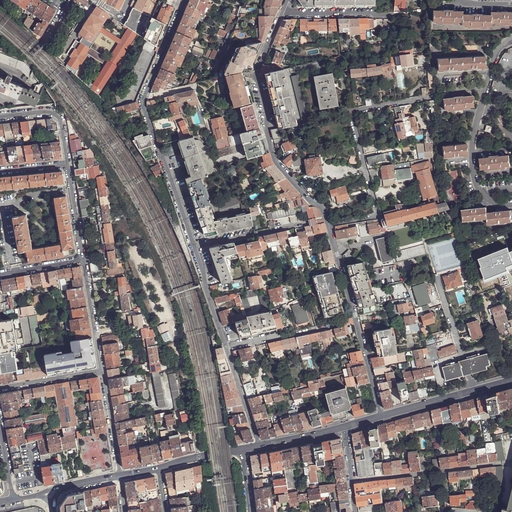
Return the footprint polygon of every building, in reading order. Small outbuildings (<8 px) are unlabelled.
[(20,0),(18,4),(26,9),(32,0),(20,0)] [(40,0),(32,0),(26,9),(34,14),(42,1),(40,0)] [(121,5),(123,0),(103,0),(119,10),(121,5)] [(134,8),(152,17),(158,3),(155,2),(151,0),(137,0),(138,0),(137,2),(133,0),(131,6),(134,8)] [(190,0),(190,1),(188,5),(202,11),(204,12),(206,7),(208,3),(199,0),(190,0)] [(395,0),(395,5),(399,6),(399,7),(401,8),(404,8),(405,0),(395,0)] [(45,3),(42,1),(34,14),(41,18),(41,19),(49,6),(45,3)] [(169,16),(173,7),(167,4),(164,3),(156,19),(166,24),(169,16)] [(186,9),(184,14),(196,19),(198,20),(200,16),(202,11),(188,5),(186,9)] [(53,9),(49,6),(41,19),(44,20),(49,23),(52,17),(56,10),(53,9)] [(90,48),(94,43),(92,41),(99,30),(101,27),(109,14),(97,6),(92,13),(83,27),(79,34),(80,35),(83,37),(79,42),(76,40),(67,54),(72,57),(66,66),(75,75),(78,70),(76,69),(80,63),(82,64),(87,56),(86,55),(87,53),(90,48)] [(265,7),(265,16),(275,16),(277,12),(279,7),(265,7)] [(156,19),(152,17),(134,8),(130,15),(129,18),(125,25),(129,28),(137,34),(156,46),(166,24),(156,19)] [(511,12),(508,12),(508,11),(507,11),(505,11),(504,11),(504,12),(491,12),(491,15),(479,14),(479,13),(476,13),(476,14),(475,14),(463,14),(463,11),(451,11),(451,10),(450,10),(450,9),(447,9),(447,10),(446,10),(446,11),(434,10),(433,21),(438,21),(442,21),(442,23),(454,23),(454,22),(459,22),(462,22),(462,25),(466,25),(471,25),(471,27),(483,27),(483,25),(487,26),(492,26),(492,22),(495,23),(500,23),(500,24),(511,24),(511,12)] [(182,19),(180,23),(192,28),(196,19),(184,14),(182,19)] [(259,17),(259,28),(271,26),(273,21),(275,16),(265,16),(259,17)] [(34,20),(31,18),(28,17),(24,23),(29,29),(30,27),(34,20)] [(281,24),(280,26),(288,29),(292,30),(292,31),(296,19),(283,20),(281,24)] [(307,31),(318,31),(318,19),(317,19),(314,19),(314,22),(311,22),(309,22),(309,19),(301,19),(301,31),(307,31)] [(320,19),(318,19),(318,31),(329,31),(329,19),(324,19),(324,22),(322,22),(320,22),(320,19)] [(343,19),(339,19),(340,31),(348,31),(348,34),(350,34),(349,19),(343,19)] [(354,19),(349,19),(350,34),(350,35),(360,35),(358,19),(354,19)] [(373,19),(368,19),(358,19),(360,35),(361,48),(365,47),(364,41),(366,41),(365,34),(366,34),(366,31),(364,31),(363,29),(374,28),(373,19)] [(39,24),(35,30),(34,32),(41,36),(45,30),(49,23),(44,20),(42,24),(40,22),(39,24)] [(228,22),(224,30),(231,33),(235,25),(229,22),(228,22)] [(178,28),(176,33),(192,39),(193,39),(194,36),(196,30),(195,29),(192,28),(180,23),(178,28)] [(157,47),(167,25),(166,24),(156,46),(157,47)] [(252,41),(252,43),(262,42),(265,41),(268,33),(271,26),(259,28),(260,40),(257,40),(256,40),(252,41)] [(288,29),(280,26),(278,32),(277,33),(285,36),(288,29)] [(125,33),(121,40),(101,27),(99,30),(119,43),(118,44),(127,50),(130,45),(134,39),(125,33)] [(137,34),(129,28),(125,33),(134,39),(137,34)] [(223,30),(220,29),(218,34),(226,38),(227,36),(230,37),(231,33),(224,30),(223,30)] [(39,41),(41,36),(34,32),(33,33),(39,41)] [(174,37),(173,41),(188,47),(192,39),(176,33),(174,37)] [(289,39),(285,38),(285,36),(277,33),(276,36),(274,40),(277,41),(282,43),(287,44),(289,39)] [(171,45),(169,50),(185,56),(188,47),(173,41),(171,45)] [(252,43),(234,47),(235,51),(233,55),(227,52),(219,72),(220,77),(227,76),(244,72),(245,70),(246,70),(247,69),(248,67),(250,68),(260,46),(262,42),(252,43)] [(113,53),(108,61),(116,66),(112,73),(115,75),(124,61),(121,59),(127,50),(118,44),(113,53)] [(195,46),(192,53),(202,57),(205,50),(195,46)] [(104,56),(90,48),(87,53),(101,62),(104,56)] [(220,50),(219,50),(218,51),(214,49),(213,51),(211,50),(210,52),(208,52),(206,56),(217,60),(216,64),(218,65),(220,66),(225,52),(223,52),(220,50)] [(0,50),(0,61),(19,69),(21,71),(29,78),(33,71),(21,62),(0,53),(0,52),(0,51),(0,50)] [(167,56),(165,60),(178,65),(181,66),(181,65),(185,56),(169,50),(167,56)] [(397,67),(397,66),(402,65),(402,66),(413,64),(411,50),(398,52),(399,56),(390,58),(391,62),(391,63),(391,64),(392,68),(397,67)] [(268,73),(283,70),(282,65),(279,66),(280,64),(281,63),(285,54),(276,51),(272,62),(273,62),(271,66),(269,66),(268,66),(268,73)] [(438,58),(439,70),(448,69),(448,70),(449,70),(451,70),(452,70),(453,70),(453,69),(472,68),(472,69),(473,69),(475,69),(476,69),(476,68),(477,68),(476,68),(486,67),(486,56),(438,58)] [(163,65),(161,69),(174,74),(178,65),(165,60),(163,65)] [(108,61),(92,86),(90,84),(88,86),(98,95),(106,82),(112,73),(116,66),(108,61)] [(389,71),(392,70),(392,68),(391,64),(391,63),(391,62),(390,62),(390,64),(381,65),(381,66),(372,68),(371,66),(367,67),(367,69),(368,76),(374,75),(383,74),(382,70),(386,69),(386,68),(389,67),(389,71)] [(207,76),(207,77),(201,78),(201,79),(202,81),(215,78),(218,70),(217,69),(213,68),(201,63),(197,72),(200,74),(203,68),(206,69),(207,68),(212,70),(211,71),(214,72),(213,73),(209,75),(207,76)] [(266,73),(268,73),(268,66),(263,65),(261,71),(259,75),(266,73)] [(351,78),(368,76),(367,69),(360,69),(360,68),(355,68),(355,67),(347,68),(347,71),(351,70),(351,78)] [(280,128),(303,124),(310,123),(298,75),(292,77),(290,68),(287,69),(283,70),(268,73),(266,73),(268,82),(280,128)] [(159,73),(158,77),(172,83),(176,75),(174,74),(161,69),(159,73)] [(190,80),(196,83),(197,79),(199,74),(193,72),(190,80)] [(227,76),(236,107),(251,103),(249,97),(247,90),(245,90),(244,86),(248,85),(244,72),(227,76)] [(331,75),(315,78),(321,108),(337,105),(331,75)] [(35,106),(37,102),(38,102),(40,99),(39,99),(40,95),(33,92),(34,91),(33,90),(30,89),(29,91),(17,85),(16,86),(10,84),(12,78),(8,76),(6,80),(0,77),(0,90),(1,90),(1,91),(4,92),(5,92),(29,103),(27,107),(36,106),(35,106)] [(173,84),(172,83),(158,77),(154,85),(151,93),(179,86),(173,84)] [(184,101),(187,100),(188,101),(198,99),(194,90),(174,95),(175,95),(177,101),(179,104),(179,106),(182,113),(184,112),(182,108),(186,107),(184,101)] [(474,106),(472,95),(460,97),(460,96),(459,96),(458,96),(456,96),(455,96),(455,97),(443,99),(444,110),(449,109),(449,111),(470,108),(470,107),(474,106)] [(171,109),(173,116),(174,116),(180,114),(178,107),(177,105),(176,101),(169,102),(171,109)] [(138,102),(112,108),(115,112),(117,111),(117,112),(126,109),(127,112),(137,110),(137,109),(140,108),(138,102)] [(247,131),(260,128),(257,116),(253,104),(241,107),(247,131)] [(405,117),(404,111),(404,108),(407,108),(407,105),(400,106),(407,136),(413,135),(413,132),(419,130),(416,122),(415,116),(410,118),(409,116),(405,117)] [(393,120),(394,124),(395,124),(398,134),(399,138),(407,136),(400,106),(394,107),(397,119),(393,120)] [(381,110),(367,113),(368,121),(376,119),(375,114),(382,112),(381,110)] [(174,118),(175,119),(179,128),(182,127),(180,122),(180,121),(184,119),(182,114),(180,114),(174,116),(173,116),(169,117),(169,119),(174,118)] [(214,129),(225,126),(225,125),(222,116),(216,118),(215,118),(212,119),(213,122),(212,122),(214,129)] [(51,132),(58,131),(57,122),(52,119),(47,120),(48,128),(49,132),(51,132)] [(186,138),(191,137),(184,119),(180,121),(180,122),(182,127),(179,128),(180,132),(181,135),(180,135),(182,138),(186,137),(186,138)] [(29,122),(30,130),(48,128),(47,120),(44,120),(34,121),(29,122)] [(33,144),(31,135),(30,130),(29,122),(24,122),(20,123),(23,136),(24,146),(33,144)] [(23,136),(20,123),(15,123),(12,124),(14,135),(15,139),(18,138),(18,137),(23,136)] [(6,140),(15,139),(14,135),(12,124),(6,124),(3,124),(5,136),(6,139),(6,140)] [(226,130),(225,126),(214,129),(216,136),(217,139),(228,136),(226,130)] [(261,133),(260,128),(247,131),(230,136),(229,136),(228,136),(217,139),(215,140),(218,150),(263,138),(261,133)] [(271,130),(273,140),(280,138),(278,129),(271,130)] [(152,144),(149,134),(143,136),(142,134),(135,136),(134,137),(135,139),(133,140),(146,161),(155,158),(155,159),(157,158),(152,144)] [(208,176),(194,137),(191,137),(186,138),(182,139),(181,139),(179,140),(186,159),(192,177),(186,179),(187,183),(202,178),(206,177),(208,176)] [(267,152),(266,149),(265,145),(263,138),(218,150),(217,150),(219,157),(245,150),(246,155),(248,154),(249,158),(263,154),(267,152)] [(71,149),(72,153),(77,152),(83,151),(81,139),(70,141),(71,149)] [(288,139),(285,140),(286,143),(283,144),(285,148),(287,151),(295,148),(292,140),(289,142),(288,139)] [(61,150),(60,142),(51,143),(53,160),(58,159),(63,159),(61,150)] [(48,160),(53,160),(51,143),(41,144),(44,161),(48,160)] [(426,152),(425,143),(418,144),(419,153),(425,152),(426,152)] [(432,151),(433,143),(428,143),(425,143),(426,152),(425,152),(425,158),(433,157),(432,151)] [(31,162),(36,162),(33,144),(24,146),(27,162),(31,162)] [(40,161),(44,161),(41,144),(33,144),(36,162),(40,161)] [(443,146),(444,158),(454,157),(454,158),(458,157),(458,156),(468,155),(467,144),(443,146)] [(23,163),(27,162),(24,146),(16,147),(19,163),(23,163)] [(14,164),(19,163),(16,147),(7,148),(8,151),(10,164),(14,164)] [(83,158),(83,159),(90,158),(89,150),(88,150),(83,151),(77,152),(77,155),(82,155),(83,158)] [(8,164),(10,164),(8,151),(1,152),(3,165),(8,164)] [(267,152),(263,154),(264,161),(262,162),(263,168),(266,167),(274,164),(272,163),(271,158),(269,152),(267,152)] [(384,154),(369,158),(370,166),(376,165),(375,162),(378,161),(386,161),(384,154)] [(294,157),(292,156),(291,155),(287,158),(283,161),(287,166),(288,167),(291,164),(292,163),(291,161),(293,158),(294,158),(294,157)] [(320,157),(315,158),(315,155),(314,155),(311,155),(309,156),(310,159),(305,159),(308,175),(310,175),(314,174),(314,177),(317,177),(317,174),(323,173),(320,157)] [(510,155),(497,157),(497,156),(495,156),(493,156),(493,157),(480,158),(481,169),(486,169),(490,169),(490,170),(502,169),(502,167),(506,167),(511,166),(510,155)] [(84,163),(85,168),(94,167),(93,161),(95,161),(93,157),(90,158),(83,159),(82,160),(78,160),(79,164),(84,163)] [(302,157),(293,158),(291,161),(292,163),(291,164),(294,164),(294,165),(303,163),(302,157)] [(433,197),(438,196),(437,194),(436,195),(430,169),(432,168),(430,161),(412,166),(414,173),(416,172),(424,200),(432,198),(433,197)] [(391,164),(381,166),(381,168),(382,170),(383,180),(384,186),(396,184),(395,179),(397,178),(397,180),(410,177),(413,177),(411,168),(410,168),(409,162),(396,165),(395,163),(391,163),(391,164)] [(266,167),(272,174),(270,176),(276,183),(286,179),(280,171),(274,164),(266,167)] [(162,173),(159,165),(151,168),(155,176),(162,173)] [(87,176),(88,179),(97,177),(100,177),(98,166),(94,167),(85,168),(79,169),(75,170),(75,173),(76,176),(85,174),(87,174),(87,176)] [(375,171),(375,169),(369,170),(372,181),(377,180),(375,171)] [(52,172),(45,173),(46,185),(64,184),(62,171),(59,171),(52,172)] [(42,173),(29,175),(30,187),(46,185),(45,173),(42,173)] [(24,175),(12,176),(13,189),(30,187),(29,175),(24,175)] [(0,177),(0,190),(13,189),(12,176),(0,177)] [(106,179),(105,176),(100,177),(97,177),(99,188),(106,187),(105,185),(107,185),(106,179)] [(208,204),(211,204),(207,192),(202,178),(187,183),(192,197),(196,208),(208,204)] [(276,183),(269,186),(270,188),(275,186),(276,188),(277,187),(279,189),(282,187),(286,191),(294,188),(290,183),(286,179),(276,183)] [(330,190),(332,197),(334,197),(334,200),(335,203),(350,199),(346,185),(330,190)] [(106,187),(99,188),(96,189),(97,198),(108,196),(108,191),(107,187),(106,187)] [(286,195),(288,201),(293,199),(301,197),(297,192),(294,188),(286,191),(285,192),(286,195)] [(250,208),(250,207),(249,202),(244,196),(243,195),(216,203),(218,207),(222,206),(223,208),(241,203),(242,209),(250,208)] [(54,198),(57,215),(69,213),(66,198),(66,196),(54,198)] [(108,196),(97,198),(98,203),(101,203),(101,206),(109,205),(108,196)] [(439,200),(438,196),(433,197),(432,198),(424,200),(425,203),(420,204),(415,205),(415,207),(413,207),(413,205),(408,206),(409,208),(407,209),(406,203),(380,208),(382,214),(384,214),(387,225),(416,218),(416,220),(420,219),(420,217),(446,210),(449,209),(447,203),(443,205),(442,204),(441,204),(440,204),(439,202),(436,202),(435,201),(438,200),(439,200)] [(301,197),(293,199),(293,200),(294,200),(295,201),(294,201),(290,202),(291,208),(295,207),(302,206),(305,205),(308,204),(304,200),(301,197)] [(81,206),(81,209),(83,209),(88,208),(88,206),(89,206),(88,199),(85,199),(83,200),(82,200),(81,200),(80,200),(81,206)] [(205,236),(218,233),(220,233),(237,229),(253,225),(251,216),(251,213),(243,215),(242,213),(239,214),(240,215),(228,218),(227,217),(221,218),(221,219),(214,221),(212,215),(213,215),(212,211),(211,212),(208,204),(196,208),(200,220),(204,232),(205,236)] [(264,214),(263,214),(261,204),(250,207),(250,208),(251,213),(251,216),(261,213),(262,214),(264,214)] [(307,211),(309,219),(315,218),(313,212),(315,212),(313,207),(312,206),(309,207),(308,204),(305,205),(307,211)] [(109,205),(101,206),(103,214),(111,213),(109,205)] [(487,208),(478,209),(478,206),(476,206),(472,206),(473,209),(462,210),(464,222),(487,219),(488,225),(511,221),(511,218),(511,210),(502,211),(502,208),(497,209),(497,212),(488,213),(487,208)] [(272,212),(274,220),(285,217),(290,216),(297,215),(295,207),(291,208),(278,210),(272,212)] [(309,220),(310,226),(313,225),(324,223),(323,219),(317,220),(316,218),(321,217),(321,216),(320,213),(319,211),(316,207),(313,207),(315,212),(313,212),(315,218),(309,219),(309,220)] [(453,232),(457,231),(449,209),(446,210),(453,232)] [(270,228),(275,227),(274,220),(272,212),(267,213),(269,220),(271,219),(271,221),(269,222),(270,228)] [(69,213),(57,215),(60,231),(72,229),(70,217),(69,213)] [(111,213),(103,214),(104,222),(111,222),(112,221),(111,213)] [(13,217),(16,234),(29,232),(26,214),(13,217)] [(291,223),(298,222),(298,221),(298,219),(297,215),(290,216),(291,223)] [(387,230),(386,227),(384,218),(383,219),(359,222),(359,224),(362,242),(372,240),(371,235),(381,233),(381,231),(387,230)] [(113,242),(114,242),(115,242),(115,239),(113,240),(111,223),(105,224),(105,228),(104,229),(105,233),(101,234),(102,244),(103,244),(106,243),(113,242)] [(324,223),(313,225),(315,234),(327,231),(325,227),(324,223)] [(336,227),(338,239),(358,235),(356,224),(356,223),(352,223),(353,227),(349,228),(348,224),(337,226),(336,227)] [(310,226),(305,227),(306,231),(308,236),(315,234),(313,225),(310,226)] [(64,257),(63,250),(75,248),(73,241),(72,229),(60,231),(62,244),(45,247),(47,259),(57,258),(64,257)] [(290,230),(287,231),(289,238),(293,250),(302,247),(302,246),(298,235),(294,237),(293,236),(290,230)] [(280,232),(277,233),(280,239),(280,240),(289,238),(287,231),(280,232)] [(299,233),(297,233),(298,235),(302,246),(310,244),(308,236),(306,231),(299,233)] [(30,262),(47,259),(45,247),(32,249),(29,232),(16,234),(19,252),(26,251),(28,263),(30,262)] [(267,235),(264,236),(267,243),(268,243),(269,247),(278,245),(281,245),(280,240),(280,239),(278,240),(276,233),(267,235)] [(384,268),(395,265),(394,260),(394,259),(396,259),(397,262),(427,253),(424,244),(394,253),(395,255),(393,255),(389,237),(377,240),(384,268)] [(492,241),(495,253),(511,248),(508,237),(492,241)] [(262,257),(266,256),(263,249),(262,248),(262,245),(260,241),(255,242),(243,245),(236,246),(239,254),(238,254),(240,258),(240,259),(242,258),(247,257),(248,260),(251,260),(262,257)] [(106,243),(108,252),(115,251),(113,242),(106,243)] [(225,244),(214,247),(209,248),(211,252),(214,259),(219,274),(222,283),(233,281),(226,260),(227,259),(226,258),(225,258),(224,256),(228,255),(229,260),(240,258),(238,254),(239,254),(236,246),(234,242),(225,244)] [(473,248),(474,250),(469,252),(472,262),(491,255),(487,243),(473,248)] [(322,247),(317,248),(320,258),(325,256),(326,262),(330,261),(331,265),(336,263),(332,250),(323,252),(322,247)] [(108,252),(109,260),(116,259),(115,251),(108,252)] [(507,251),(479,262),(482,270),(480,272),(485,283),(508,274),(506,271),(511,268),(511,254),(509,256),(507,251)] [(109,260),(110,269),(118,268),(117,259),(116,259),(109,260)] [(370,288),(368,280),(370,280),(364,262),(347,265),(351,279),(355,290),(370,288)] [(91,269),(91,273),(93,272),(104,270),(105,270),(104,268),(100,269),(99,263),(90,265),(91,269)] [(75,267),(72,268),(74,277),(74,279),(82,278),(80,266),(75,267)] [(110,269),(107,270),(105,270),(104,270),(105,271),(105,272),(108,271),(108,276),(109,276),(114,275),(124,273),(121,267),(118,268),(110,269)] [(74,277),(72,268),(68,268),(64,269),(66,278),(74,277)] [(58,279),(66,278),(64,269),(59,270),(56,270),(58,279)] [(54,289),(60,288),(59,283),(58,283),(58,279),(56,270),(51,271),(48,272),(50,284),(53,284),(54,289)] [(459,273),(458,270),(450,272),(451,275),(445,277),(449,289),(454,287),(458,286),(463,284),(459,273)] [(42,283),(43,288),(45,288),(45,285),(50,284),(48,272),(44,273),(40,273),(42,283)] [(323,274),(313,276),(326,318),(345,313),(339,291),(333,272),(323,274)] [(33,285),(42,283),(40,273),(36,274),(32,275),(33,285)] [(126,285),(130,285),(125,274),(123,275),(124,277),(118,278),(119,286),(126,285)] [(260,288),(263,287),(264,287),(261,274),(259,274),(260,275),(249,277),(251,289),(257,288),(260,288)] [(24,276),(26,288),(33,288),(33,285),(32,275),(28,276),(24,276)] [(18,289),(26,288),(24,276),(19,277),(17,278),(18,289)] [(8,279),(10,290),(11,293),(11,295),(19,293),(18,289),(17,278),(12,278),(8,279)] [(83,282),(82,278),(74,279),(72,280),(74,288),(84,286),(83,282)] [(3,292),(10,290),(8,279),(5,280),(1,280),(2,288),(3,292)] [(420,306),(430,303),(423,280),(412,283),(420,306)] [(473,295),(476,294),(473,283),(466,284),(468,289),(471,289),(473,295)] [(115,292),(116,295),(120,295),(128,294),(127,288),(129,288),(130,293),(133,293),(130,285),(126,285),(119,286),(119,291),(115,292)] [(84,290),(84,286),(74,288),(68,289),(70,299),(85,297),(84,290)] [(269,290),(272,301),(277,300),(277,302),(283,300),(281,292),(282,291),(281,287),(269,290)] [(259,294),(257,288),(251,289),(245,291),(247,297),(259,294)] [(375,304),(373,297),(375,297),(374,293),(372,294),(370,288),(355,290),(357,299),(360,307),(375,304)] [(230,300),(230,298),(234,297),(233,293),(214,298),(215,301),(217,300),(218,302),(230,300)] [(265,293),(259,294),(263,307),(269,306),(265,293)] [(128,294),(120,295),(122,309),(122,312),(130,310),(129,304),(130,304),(130,302),(129,303),(128,294)] [(86,300),(85,297),(70,299),(72,309),(87,307),(86,300)] [(240,298),(242,304),(245,311),(251,310),(249,303),(247,297),(240,298)] [(398,304),(399,313),(409,311),(407,302),(398,304)] [(292,306),(295,316),(298,324),(310,321),(306,309),(303,310),(301,303),(292,306)] [(511,319),(509,320),(503,304),(492,308),(499,327),(498,329),(498,330),(500,331),(502,336),(503,336),(504,339),(510,336),(511,335),(511,334),(511,319)] [(37,315),(36,305),(29,306),(19,308),(20,316),(17,316),(18,318),(20,318),(24,317),(23,316),(34,314),(34,315),(37,315)] [(428,305),(415,309),(416,312),(417,314),(430,309),(428,305)] [(88,311),(87,307),(72,309),(74,319),(88,316),(88,311)] [(222,321),(222,324),(233,321),(232,320),(236,319),(234,314),(231,315),(228,309),(218,312),(222,321)] [(271,310),(246,316),(247,318),(253,333),(268,330),(277,328),(271,310)] [(41,314),(37,315),(39,325),(42,324),(51,323),(51,321),(49,313),(41,314)] [(433,317),(432,313),(422,316),(425,325),(435,322),(433,317)] [(141,314),(128,316),(130,327),(138,326),(143,325),(141,314)] [(41,336),(39,325),(37,315),(34,315),(29,316),(34,343),(32,343),(33,347),(42,345),(41,336)] [(416,320),(419,320),(417,315),(412,315),(404,317),(406,326),(410,325),(416,324),(416,320)] [(89,321),(88,316),(74,319),(70,320),(71,330),(75,330),(90,327),(89,321)] [(18,318),(12,319),(1,321),(0,321),(0,352),(14,350),(18,350),(17,345),(24,344),(20,318),(18,318)] [(237,321),(235,322),(239,334),(240,336),(253,333),(247,318),(245,319),(237,321)] [(471,332),(481,328),(478,320),(470,323),(471,327),(469,327),(471,332)] [(345,326),(334,329),(335,332),(336,337),(347,334),(345,326)] [(91,332),(90,327),(75,330),(76,340),(92,337),(91,332)] [(153,337),(155,336),(153,330),(150,331),(149,328),(148,328),(141,329),(143,338),(153,337)] [(396,346),(396,345),(395,343),(394,336),(393,335),(392,335),(391,328),(375,331),(375,334),(375,336),(377,343),(377,345),(378,345),(380,353),(380,357),(384,356),(398,354),(397,346),(396,346)] [(482,330),(481,328),(471,332),(472,336),(474,336),(475,339),(484,337),(482,330)] [(323,331),(321,331),(323,339),(325,350),(331,349),(329,338),(334,336),(333,332),(332,329),(323,331)] [(311,334),(308,334),(309,342),(318,340),(322,339),(320,332),(311,334)] [(300,336),(295,337),(297,344),(309,342),(308,334),(300,336)] [(103,343),(103,345),(118,342),(119,342),(118,335),(102,337),(103,343)] [(97,367),(92,337),(76,340),(81,370),(97,367)] [(145,347),(147,347),(155,346),(153,337),(143,338),(145,347)] [(286,339),(280,340),(283,350),(298,346),(297,344),(295,337),(286,339)] [(428,352),(429,357),(430,359),(431,362),(440,359),(438,354),(433,339),(425,342),(427,349),(428,352)] [(81,370),(76,340),(62,342),(60,342),(61,349),(64,373),(81,370)] [(273,342),(265,344),(267,348),(270,348),(271,355),(284,352),(283,350),(280,340),(273,342)] [(59,374),(55,350),(61,349),(60,342),(42,345),(46,365),(48,376),(54,374),(59,374)] [(104,351),(104,354),(118,352),(119,352),(118,342),(103,345),(104,351)] [(18,370),(46,365),(42,345),(33,347),(29,348),(18,350),(14,350),(15,356),(16,363),(18,370)] [(159,345),(155,346),(147,347),(150,363),(159,361),(157,351),(161,351),(159,345)] [(458,353),(455,345),(441,349),(442,352),(438,354),(440,359),(458,353)] [(215,349),(217,360),(226,357),(224,350),(223,347),(215,349)] [(243,348),(238,349),(240,354),(242,362),(254,358),(250,347),(243,348)] [(422,349),(414,351),(416,359),(424,357),(424,353),(428,352),(427,349),(422,349)] [(14,350),(0,352),(0,372),(11,371),(9,357),(15,356),(14,350)] [(349,360),(350,363),(363,360),(362,355),(361,350),(350,353),(351,360),(349,360)] [(106,363),(107,368),(120,366),(118,352),(104,354),(105,357),(106,363)] [(351,360),(350,353),(348,353),(349,358),(342,360),(343,364),(347,364),(350,363),(349,360),(351,360)] [(371,358),(373,366),(385,364),(406,360),(405,353),(398,354),(384,356),(380,357),(371,358)] [(468,359),(472,373),(488,369),(488,367),(492,366),(488,353),(468,359)] [(425,360),(424,357),(416,359),(418,368),(422,367),(427,366),(430,365),(432,365),(431,362),(430,359),(425,360)] [(464,360),(461,361),(465,375),(469,374),(472,373),(468,359),(464,360)] [(357,375),(367,373),(365,367),(363,360),(350,363),(347,364),(348,368),(343,369),(343,371),(344,373),(345,377),(345,378),(355,376),(357,375)] [(162,370),(161,368),(165,367),(164,361),(160,362),(160,361),(159,361),(150,363),(152,372),(159,371),(162,370)] [(465,375),(461,361),(459,361),(460,362),(443,367),(447,381),(465,376),(464,375),(465,375)] [(33,378),(48,376),(46,365),(18,370),(16,370),(18,381),(33,378)] [(436,377),(435,375),(435,374),(434,374),(432,365),(430,365),(430,368),(428,368),(427,366),(422,367),(422,369),(425,377),(431,375),(433,375),(434,378),(436,377)] [(108,376),(109,380),(120,378),(119,368),(107,370),(108,376)] [(417,370),(416,368),(414,368),(412,368),(413,371),(415,379),(425,377),(422,369),(417,370)] [(405,372),(404,370),(403,370),(405,380),(406,383),(416,381),(415,379),(413,371),(406,372),(405,372)] [(0,383),(13,381),(11,371),(0,372),(0,383)] [(153,377),(154,377),(160,408),(165,407),(159,371),(152,372),(153,377)] [(387,382),(396,380),(394,372),(391,372),(386,373),(387,377),(379,379),(379,380),(380,383),(387,382)] [(123,386),(132,384),(146,381),(145,373),(120,378),(109,380),(110,386),(110,389),(123,386)] [(182,409),(181,404),(175,373),(168,374),(175,410),(182,409)] [(369,382),(367,373),(357,375),(359,385),(369,382)] [(233,378),(232,375),(221,378),(222,384),(234,381),(233,378)] [(343,377),(345,385),(347,385),(347,386),(356,384),(355,376),(345,378),(345,377),(343,377)] [(92,378),(88,379),(90,387),(90,390),(91,393),(101,392),(98,377),(92,378)] [(309,385),(312,396),(323,393),(322,389),(324,389),(321,378),(319,379),(314,380),(312,380),(307,381),(309,385)] [(84,379),(79,380),(81,389),(90,387),(88,379),(84,379)] [(78,396),(76,390),(81,389),(79,380),(75,381),(71,382),(73,397),(78,396)] [(399,404),(402,403),(402,401),(397,382),(396,380),(387,382),(389,389),(392,398),(393,398),(395,405),(399,404)] [(405,400),(410,399),(409,393),(406,383),(405,380),(397,382),(402,401),(405,400)] [(132,384),(133,393),(148,390),(146,381),(132,384)] [(235,384),(234,381),(222,384),(224,392),(236,388),(235,384)] [(61,383),(54,385),(55,396),(59,417),(60,421),(60,424),(61,428),(62,428),(79,425),(78,422),(78,420),(77,414),(75,405),(74,398),(73,397),(71,382),(61,383)] [(380,392),(389,389),(387,382),(380,383),(378,383),(379,389),(380,392)] [(49,386),(45,386),(47,395),(47,399),(48,398),(48,397),(55,396),(54,385),(49,386)] [(294,399),(312,396),(309,385),(300,387),(301,390),(297,391),(296,388),(290,389),(291,393),(294,399)] [(33,388),(23,390),(25,399),(29,399),(30,398),(39,397),(47,395),(45,386),(33,388)] [(111,396),(111,397),(124,395),(123,386),(110,389),(111,396)] [(346,415),(353,413),(350,401),(346,387),(335,390),(341,409),(344,408),(346,415)] [(238,392),(236,388),(224,392),(226,400),(239,397),(238,392)] [(390,407),(394,406),(392,398),(389,389),(380,392),(384,409),(390,407)] [(426,389),(421,391),(421,389),(420,390),(420,389),(418,389),(420,399),(426,397),(428,396),(426,389)] [(18,400),(20,400),(25,399),(23,390),(0,394),(1,399),(2,403),(18,400)] [(335,390),(325,392),(330,412),(333,411),(341,409),(335,390)] [(500,392),(497,393),(497,395),(500,409),(510,407),(507,390),(500,392)] [(275,402),(284,399),(282,394),(281,391),(272,393),(275,400),(275,402)] [(416,400),(419,399),(417,391),(409,393),(410,399),(411,401),(416,400)] [(87,398),(91,397),(92,402),(102,400),(101,396),(101,392),(91,393),(90,393),(89,394),(87,394),(87,398)] [(266,403),(275,400),(272,393),(269,394),(264,395),(266,403)] [(128,394),(124,395),(111,397),(112,402),(113,406),(126,403),(129,402),(128,394)] [(250,404),(250,406),(266,403),(264,395),(248,398),(250,404)] [(482,397),(478,398),(480,414),(490,413),(487,398),(487,395),(482,397)] [(492,396),(487,398),(490,413),(490,414),(500,413),(500,409),(497,395),(492,396)] [(240,400),(239,397),(226,400),(227,408),(242,405),(240,400)] [(350,401),(353,413),(354,416),(360,415),(364,414),(363,408),(361,397),(359,398),(357,398),(350,401)] [(472,400),(469,400),(471,416),(480,414),(478,398),(472,400)] [(18,400),(2,403),(3,409),(3,411),(17,409),(19,409),(18,400)] [(89,405),(91,405),(92,410),(103,408),(103,405),(102,400),(92,402),(91,402),(86,403),(86,405),(89,405)] [(317,424),(322,423),(317,408),(314,400),(313,400),(304,401),(306,405),(313,425),(317,424)] [(463,402),(459,403),(462,418),(471,416),(469,400),(463,402)] [(127,411),(127,407),(136,405),(135,401),(129,402),(126,403),(113,406),(114,412),(114,414),(127,411)] [(253,414),(269,410),(266,403),(250,406),(252,411),(253,414)] [(454,405),(450,406),(453,422),(462,420),(462,418),(459,403),(454,405)] [(231,411),(232,413),(228,414),(229,416),(232,416),(245,413),(243,408),(242,405),(227,408),(228,412),(231,411)] [(313,425),(306,405),(299,407),(301,413),(299,414),(304,430),(309,429),(313,428),(313,425)] [(445,407),(441,408),(444,426),(453,425),(453,422),(450,406),(445,407)] [(332,414),(325,416),(323,413),(322,413),(320,407),(317,408),(322,423),(322,425),(327,424),(331,423),(333,422),(332,414)] [(91,417),(93,416),(94,419),(105,417),(104,413),(103,408),(92,410),(90,411),(91,417)] [(189,420),(187,408),(179,410),(182,421),(189,420)] [(444,428),(444,426),(441,408),(435,410),(432,411),(434,424),(439,423),(439,429),(444,428)] [(19,418),(17,409),(3,411),(5,417),(5,420),(19,418)] [(299,431),(304,430),(299,414),(297,409),(288,411),(295,431),(299,431)] [(255,419),(255,422),(268,419),(272,418),(269,410),(253,414),(255,419)] [(290,432),(295,431),(288,411),(288,410),(279,413),(282,422),(285,433),(290,432)] [(115,420),(116,423),(129,421),(128,413),(127,411),(114,414),(115,420)] [(426,412),(422,413),(424,426),(434,424),(432,411),(426,412)] [(47,413),(21,417),(23,426),(25,426),(43,423),(51,421),(50,413),(47,413)] [(232,416),(232,419),(230,419),(231,425),(234,424),(247,421),(246,417),(245,413),(232,416)] [(417,415),(412,416),(414,428),(424,426),(422,413),(417,415)] [(166,425),(175,423),(173,414),(165,415),(165,419),(166,425)] [(406,434),(415,432),(414,428),(412,416),(407,418),(403,419),(405,430),(406,434)] [(23,426),(21,417),(19,418),(5,420),(6,425),(7,429),(23,426)] [(105,421),(105,417),(94,419),(95,428),(106,426),(105,421)] [(136,426),(146,424),(145,418),(135,420),(136,426)] [(258,430),(267,427),(271,426),(268,419),(255,422),(257,426),(258,430)] [(399,420),(395,421),(397,431),(405,430),(403,419),(399,420)] [(127,432),(125,432),(125,429),(136,426),(135,420),(129,421),(116,423),(119,441),(119,445),(128,444),(136,442),(134,431),(127,433),(127,432)] [(52,425),(51,421),(43,423),(43,424),(48,424),(49,429),(44,429),(45,431),(46,431),(50,430),(52,430),(53,430),(52,425)] [(249,425),(247,421),(234,424),(235,427),(237,426),(239,431),(241,430),(250,429),(249,425)] [(393,439),(392,438),(398,437),(397,431),(395,421),(390,422),(386,424),(389,440),(393,439)] [(281,434),(285,433),(282,422),(274,425),(275,427),(277,435),(281,434)] [(382,425),(378,426),(378,428),(381,445),(382,455),(383,457),(391,455),(389,440),(386,424),(382,425)] [(79,425),(62,428),(63,437),(60,438),(62,450),(63,450),(63,451),(67,450),(67,449),(71,448),(72,449),(75,448),(76,447),(76,441),(74,431),(75,429),(75,427),(79,427),(79,425)] [(502,425),(495,426),(496,435),(503,433),(502,425)] [(24,435),(23,426),(7,429),(7,433),(8,437),(24,435)] [(106,429),(106,426),(95,428),(92,428),(93,435),(107,432),(106,429)] [(261,439),(270,437),(268,429),(267,427),(258,430),(260,435),(261,439)] [(274,436),(277,435),(275,427),(268,429),(270,437),(274,436)] [(374,430),(370,431),(372,445),(372,446),(381,445),(378,428),(374,430)] [(252,434),(250,429),(241,430),(242,434),(245,442),(249,441),(254,440),(252,434)] [(370,429),(361,432),(363,448),(372,445),(370,431),(370,429)] [(179,437),(170,439),(170,437),(172,436),(171,435),(178,434),(177,430),(168,432),(168,436),(169,440),(172,457),(178,456),(183,455),(181,443),(179,437)] [(26,443),(38,440),(43,439),(47,438),(47,435),(46,431),(45,431),(41,432),(27,434),(24,435),(26,443)] [(352,434),(356,461),(365,459),(363,448),(361,432),(356,433),(352,434)] [(50,452),(62,450),(60,438),(59,435),(57,435),(56,433),(47,435),(47,438),(50,452)] [(241,443),(245,442),(242,434),(235,436),(237,444),(241,443)] [(26,443),(24,435),(8,437),(9,443),(10,446),(19,444),(26,443)] [(456,440),(462,439),(464,447),(466,447),(464,435),(455,436),(456,440)] [(40,454),(50,452),(47,438),(43,439),(38,440),(40,452),(40,454)] [(335,439),(329,440),(332,458),(343,456),(342,454),(341,442),(340,438),(335,439)] [(168,458),(172,457),(169,440),(163,441),(160,442),(160,443),(163,459),(168,458)] [(325,441),(321,442),(321,444),(323,460),(332,458),(329,440),(325,441)] [(196,452),(193,441),(190,441),(186,442),(181,443),(183,455),(191,453),(196,452)] [(495,442),(497,453),(498,461),(504,460),(501,441),(495,442)] [(136,442),(128,444),(129,450),(135,449),(135,447),(139,446),(139,442),(136,442)] [(158,460),(163,459),(160,443),(150,445),(153,461),(158,460)] [(497,453),(495,443),(486,444),(488,455),(497,453)] [(22,458),(19,444),(10,446),(10,450),(12,457),(12,460),(22,458)] [(139,464),(143,464),(140,448),(135,449),(129,450),(128,444),(119,445),(120,451),(123,468),(127,467),(139,464)] [(309,464),(308,464),(307,461),(315,460),(313,446),(312,444),(305,445),(301,446),(302,458),(304,467),(308,466),(311,482),(318,481),(317,474),(316,467),(315,464),(309,465),(309,464)] [(315,464),(316,467),(323,466),(322,464),(324,464),(323,460),(321,444),(317,445),(313,446),(315,460),(315,464)] [(147,462),(153,461),(150,445),(147,446),(140,448),(143,464),(147,462)] [(372,445),(363,448),(365,459),(356,461),(357,467),(375,464),(374,456),(372,446),(372,445)] [(294,447),(291,448),(293,461),(302,458),(301,446),(294,447)] [(285,449),(281,450),(284,469),(294,468),(293,461),(291,448),(285,449)] [(476,449),(467,450),(467,452),(469,465),(474,464),(479,463),(477,452),(476,449)] [(274,451),(269,453),(271,470),(271,471),(284,469),(281,450),(274,451)] [(486,451),(477,452),(479,463),(484,463),(488,462),(487,455),(486,451)] [(42,467),(52,465),(50,452),(40,454),(42,467)] [(458,456),(460,466),(465,465),(469,465),(467,452),(458,453),(458,456)] [(52,465),(55,483),(64,480),(63,470),(60,453),(57,454),(59,464),(52,465)] [(263,454),(260,454),(262,472),(271,470),(269,453),(263,454)] [(418,453),(409,454),(409,459),(411,472),(417,471),(421,470),(420,464),(419,457),(418,453)] [(498,461),(497,453),(488,455),(487,455),(488,462),(498,461)] [(252,470),(252,474),(262,472),(260,454),(255,455),(250,456),(252,470)] [(343,456),(332,458),(335,478),(346,477),(344,462),(343,456)] [(458,456),(449,457),(450,467),(455,466),(460,466),(458,456)] [(449,457),(439,458),(441,468),(446,467),(450,467),(449,457)] [(15,473),(24,471),(22,458),(12,460),(14,468),(15,473)] [(441,468),(439,458),(432,459),(434,469),(441,468)] [(411,472),(409,459),(408,459),(408,464),(402,465),(403,472),(407,472),(411,472)] [(401,460),(392,461),(392,462),(393,473),(403,472),(402,465),(401,460)] [(392,462),(383,463),(385,475),(390,474),(393,473),(392,462)] [(383,463),(375,464),(377,475),(381,475),(385,475),(383,463)] [(377,475),(375,464),(357,467),(358,477),(377,475)] [(50,483),(55,483),(52,465),(42,467),(45,485),(50,483)] [(202,482),(201,466),(192,468),(193,483),(196,483),(197,486),(198,486),(198,495),(202,495),(204,495),(202,482)] [(485,468),(473,469),(473,475),(473,476),(480,475),(481,476),(495,475),(495,467),(485,468)] [(175,472),(176,491),(178,494),(179,494),(185,493),(184,489),(194,487),(193,483),(192,468),(182,470),(175,472)] [(294,468),(284,469),(285,478),(287,489),(297,488),(294,468)] [(473,475),(473,469),(465,471),(458,471),(459,477),(461,477),(461,480),(470,478),(469,476),(473,475)] [(449,482),(459,481),(459,477),(458,471),(453,472),(449,472),(449,482)] [(178,494),(176,491),(175,472),(171,473),(165,474),(170,499),(178,498),(177,496),(178,496),(178,494)] [(145,479),(147,489),(156,488),(154,477),(150,478),(145,479)] [(336,484),(338,499),(338,501),(339,511),(350,511),(348,491),(346,477),(335,478),(336,484)] [(404,478),(405,485),(413,484),(412,477),(408,477),(404,478)] [(254,489),(270,487),(273,486),(272,480),(272,478),(263,479),(253,480),(253,484),(254,489)] [(285,478),(272,480),(273,486),(274,492),(287,491),(287,489),(285,478)] [(406,489),(405,485),(404,478),(401,478),(396,479),(397,486),(398,490),(406,489)] [(149,501),(147,489),(145,479),(141,480),(135,481),(138,499),(143,498),(144,501),(149,501)] [(389,487),(397,486),(396,479),(392,479),(388,480),(389,487)] [(380,488),(384,488),(384,490),(389,489),(389,487),(388,480),(383,480),(379,481),(380,488)] [(125,483),(128,510),(140,509),(139,502),(138,500),(139,500),(138,499),(135,481),(130,482),(125,483)] [(356,497),(358,506),(360,506),(377,503),(382,502),(382,499),(380,488),(379,481),(356,484),(355,484),(354,485),(356,497)] [(311,483),(306,484),(307,489),(308,493),(309,500),(320,498),(320,493),(319,486),(318,482),(311,483)] [(336,484),(327,485),(328,492),(333,491),(334,499),(338,499),(336,484)] [(473,491),(474,491),(474,484),(471,484),(471,491),(466,491),(466,495),(466,497),(474,496),(473,491)] [(107,487),(108,500),(109,506),(112,506),(112,509),(118,508),(115,485),(110,486),(107,487)] [(328,492),(327,485),(323,485),(322,486),(319,486),(320,493),(328,492)] [(102,488),(99,488),(100,501),(104,500),(108,500),(107,487),(102,488)] [(271,496),(270,487),(254,489),(255,495),(255,499),(271,496)] [(91,490),(93,505),(93,508),(101,506),(100,501),(99,488),(94,489),(91,490)] [(147,489),(149,501),(159,499),(156,488),(147,489)] [(93,511),(93,508),(93,505),(91,490),(87,491),(84,492),(86,511),(85,511),(93,511)] [(299,504),(299,502),(298,494),(297,491),(287,493),(289,501),(289,507),(299,505),(299,504)] [(86,511),(84,492),(78,493),(75,494),(76,507),(78,508),(82,507),(82,511),(86,511)] [(289,501),(287,493),(278,495),(279,501),(279,503),(289,501)] [(309,500),(308,493),(298,494),(299,502),(309,500)] [(74,508),(74,507),(76,507),(75,494),(68,495),(61,505),(62,509),(62,511),(73,510),(73,508),(74,508)] [(438,506),(437,495),(422,496),(424,507),(438,506)] [(460,505),(460,503),(460,495),(450,496),(450,499),(451,506),(460,505)] [(273,505),(271,496),(255,499),(256,503),(257,508),(273,505)] [(188,506),(186,497),(180,498),(178,498),(170,499),(171,504),(172,508),(188,506)] [(139,502),(140,509),(142,508),(143,511),(161,511),(160,506),(159,499),(149,501),(144,501),(139,502)] [(388,511),(401,511),(400,500),(387,502),(388,511)] [(339,511),(338,501),(329,503),(330,511),(339,511)]
